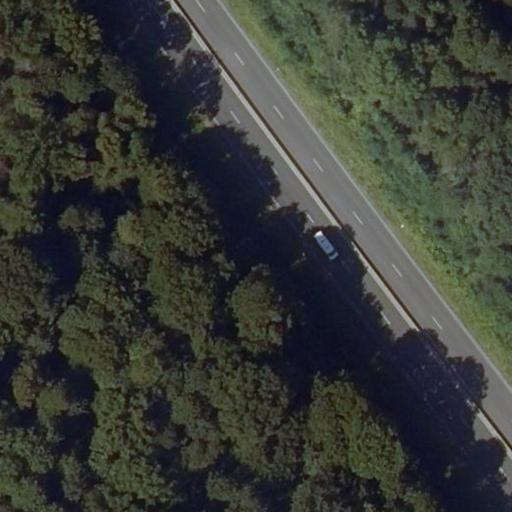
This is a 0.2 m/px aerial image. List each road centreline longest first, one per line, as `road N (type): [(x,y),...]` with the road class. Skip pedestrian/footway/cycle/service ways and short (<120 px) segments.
road 1 (trunk): [(141,0),(511,497)]
road 2 (trunk): [(511,432),(188,0)]
